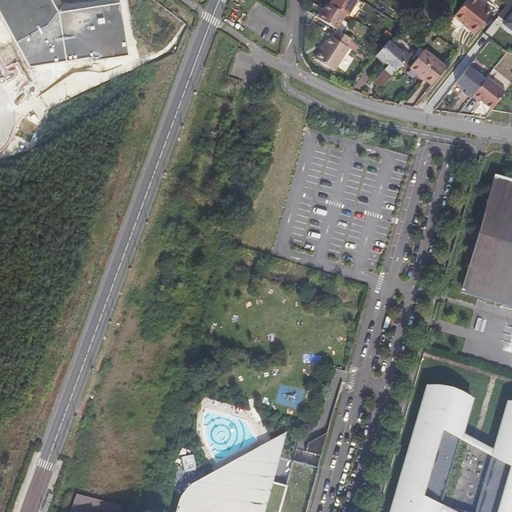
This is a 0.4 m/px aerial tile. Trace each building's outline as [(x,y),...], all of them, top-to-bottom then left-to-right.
[(58,13),(50,0),(0,0),(0,12),(29,67),(130,54),(119,1),(58,13)] [(328,0),(327,3),(344,13),(346,15),(354,0),(328,0)] [(477,0),(466,0),(455,15),(477,33),(493,12),(477,0)] [(511,0),(510,0),(496,18),(503,24),(501,26),(511,35),(511,34),(511,0)] [(327,3),(325,2),(321,8),(320,9),(314,18),(333,29),(334,30),(344,13),(327,3)] [(349,39),(338,32),(334,30),(333,29),(329,36),(327,34),(312,57),(331,70),(346,48),(344,46),(349,39)] [(399,69),(411,55),(407,51),(398,48),(389,40),(389,41),(377,54),(386,61),(388,60),(391,62),(399,69)] [(412,68),(433,85),(447,67),(427,50),(412,68)] [(399,69),(391,62),(377,79),(384,86),(399,69)] [(463,95),(469,100),(471,99),(484,82),(468,69),(455,85),(465,93),(463,95)] [(502,94),(486,80),(484,82),(471,99),(477,103),(478,102),(489,112),(502,94)] [(28,113),(16,135),(29,142),(41,121),(28,113)] [(511,180),(495,175),(461,291),(479,295),(478,300),(487,302),(487,298),(501,302),(500,306),(511,309),(511,307),(511,180)] [(462,437),(464,430),(474,397),(472,395),(467,391),(462,389),(455,387),(450,385),(443,384),(430,383),(391,511),(440,511),(443,502),(462,437)] [(511,511),(511,399),(510,399),(496,447),(494,454),(477,511),(511,511)] [(281,511),(290,483),(274,477),(278,460),(289,430),(252,451),(196,479),(194,481),(192,483),(188,487),(184,493),(182,500),(177,511),(281,511)] [(496,447),(464,430),(462,437),(494,454),(496,447)] [(124,504),(78,493),(76,493),(73,505),(70,511),(117,511),(123,510),(124,504)] [(443,502),(440,511),(477,511),(443,502)]
